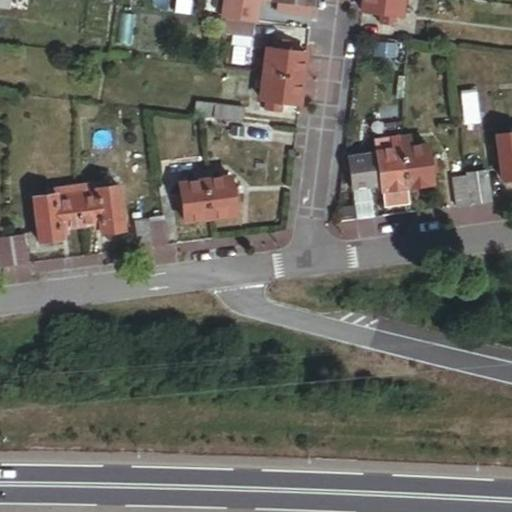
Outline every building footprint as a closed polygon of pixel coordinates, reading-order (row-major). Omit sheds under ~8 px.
[(19,13),(20,0),(7,0),(6,12),(19,13)] [(314,4),(314,0),(279,0),(278,10),(311,14),(313,4),(314,4)] [(404,16),(406,0),(366,0),(365,11),(384,13),(383,22),(398,24),(399,15),(404,16)] [(127,47),(130,13),(119,12),(115,46),(127,47)] [(251,36),(253,21),(224,18),(222,32),(251,36)] [(302,102),(308,53),(289,50),(290,40),(275,39),(274,48),(267,47),(261,97),(268,98),(266,108),(281,110),(283,100),(302,102)] [(479,122),(475,90),(459,92),(462,124),(479,122)] [(241,123),(243,109),(192,102),(190,116),(241,123)] [(269,141),(270,128),(233,123),(231,136),(269,141)] [(511,133),(497,136),(503,179),(511,178),(511,133)] [(438,171),(437,156),(431,157),(429,145),(414,146),(414,137),(405,138),(410,187),(435,184),(434,171),(438,171)] [(410,187),(405,138),(395,139),(396,149),(379,151),(380,154),(348,157),(351,189),(385,186),(385,189),(386,189),(409,187),(410,187)] [(186,220),(237,213),(235,203),(240,202),(238,187),(234,187),(232,175),(216,177),(215,170),(197,172),(198,180),(181,182),(182,194),(177,195),(179,210),(184,210),(186,220)] [(492,202),(488,171),(468,173),(471,205),(492,202)] [(471,205),(468,173),(453,175),(457,206),(471,205)] [(103,233),(127,229),(121,185),(99,188),(98,182),(56,188),(57,193),(34,197),(40,242),(66,239),(64,228),(102,223),(103,233)] [(410,202),(409,187),(386,189),(387,204),(410,202)] [(168,246),(164,217),(150,219),(154,248),(168,246)] [(154,248),(150,219),(137,221),(141,250),(154,248)] [(24,236),(0,238),(0,267),(0,268),(28,264),(24,236)]
